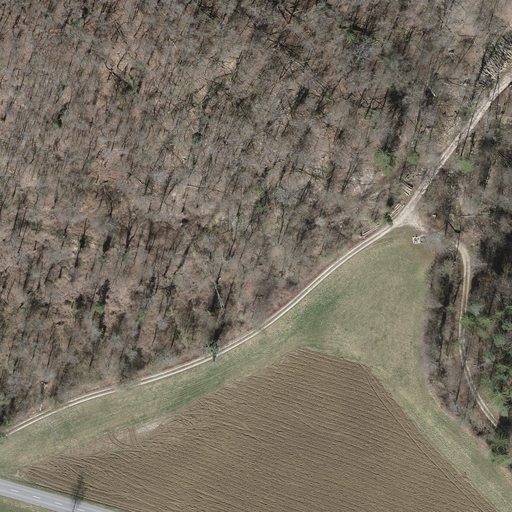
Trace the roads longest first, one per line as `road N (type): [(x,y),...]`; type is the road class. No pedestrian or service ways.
road 1 (track): [(0,429),(247,334),(345,254),(409,217),(445,152),(511,77)]
road 2 (track): [(511,434),(475,394),(459,354),(464,261),(457,239),(409,217)]
